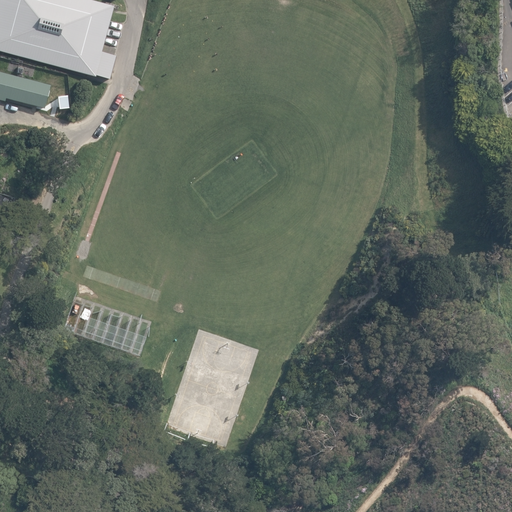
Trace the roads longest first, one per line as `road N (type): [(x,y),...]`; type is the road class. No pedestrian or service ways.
road 1 (track): [(3,316),(25,367),(118,435),(137,493),(165,511)]
road 2 (track): [(357,511),(454,389),(480,393),(511,429)]
